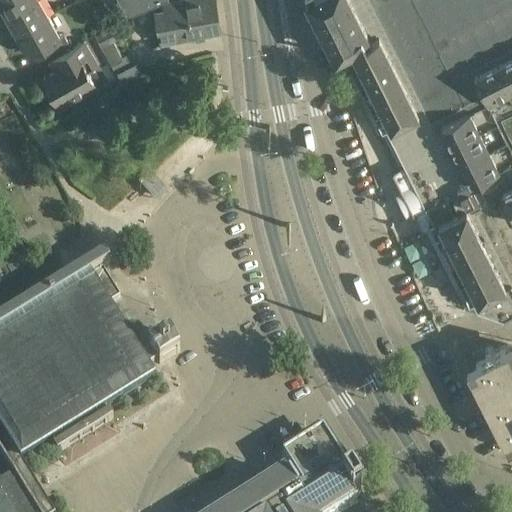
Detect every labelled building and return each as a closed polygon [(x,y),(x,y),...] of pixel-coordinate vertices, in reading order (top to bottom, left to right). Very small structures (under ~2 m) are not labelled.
[(0,0),(0,5),(5,15),(31,0),(0,0)] [(31,0),(5,15),(16,34),(33,24),(48,16),(38,0),(31,0)] [(119,0),(119,1),(122,7),(123,7),(128,18),(168,0),(119,0)] [(163,43),(222,30),(215,0),(186,0),(155,7),(163,43)] [(511,313),(511,0),(304,0),(303,1),(332,58),(341,54),(380,132),(391,126),(421,185),(437,219),(431,222),(432,224),(427,226),(466,306),(471,304),(474,310),(501,319),(511,313)] [(33,24),(16,34),(23,46),(26,45),(30,52),(41,46),(48,58),(70,46),(64,35),(60,37),(48,16),(33,24)] [(102,49),(131,36),(125,22),(96,36),(102,49)] [(89,71),(99,66),(86,42),(50,62),(55,71),(45,77),(59,103),(95,82),(89,71)] [(137,63),(131,66),(116,74),(122,86),(143,76),(137,63)] [(58,454),(114,419),(109,410),(157,380),(148,367),(159,360),(161,364),(181,352),(170,335),(150,347),(153,351),(142,357),(110,305),(122,298),(104,270),(111,266),(105,257),(0,322),(0,452),(12,471),(22,465),(53,445),(58,454)] [(511,343),(468,365),(509,445),(511,443),(511,343)] [(356,498),(362,494),(325,436),(323,438),(322,436),(284,460),(292,472),(229,511),(343,511),(359,503),(356,498)] [(0,485),(0,511),(37,511),(15,476),(0,485)]
